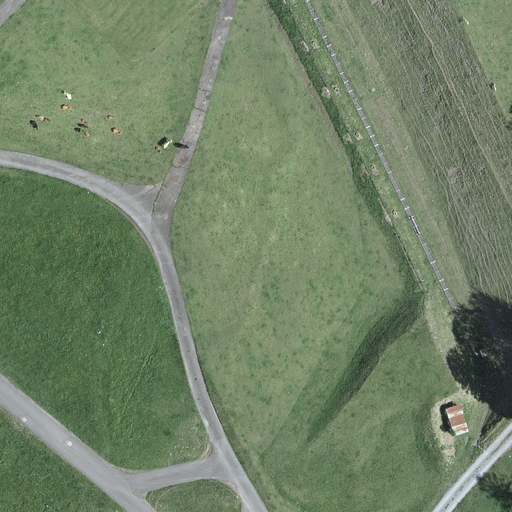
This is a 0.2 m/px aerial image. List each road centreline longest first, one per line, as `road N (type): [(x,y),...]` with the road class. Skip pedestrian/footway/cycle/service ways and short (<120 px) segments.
road 1 (track): [(0,154),(38,158),(140,194),(163,224),(204,386),(261,511)]
road 2 (track): [(163,224),(237,6)]
road 3 (track): [(0,382),(158,511)]
